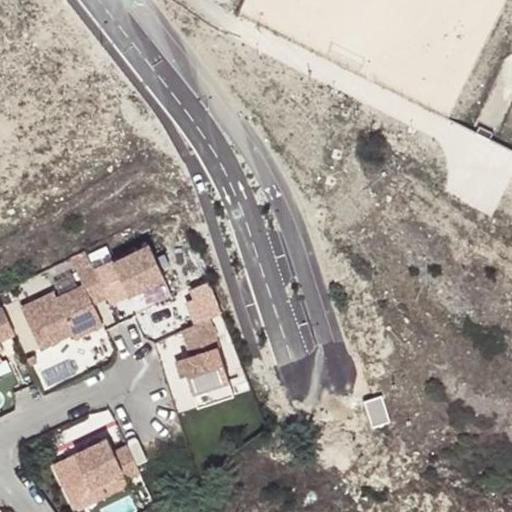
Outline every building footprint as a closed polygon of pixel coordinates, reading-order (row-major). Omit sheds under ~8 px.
[(151,247),(96,272),(109,298),(111,305),(130,297),(166,279),(151,247)] [(22,310),(41,350),(73,335),(75,339),(103,326),(94,305),(109,298),(96,272),(86,250),(70,257),(84,286),(57,299),(55,294),(22,310)] [(166,279),(130,297),(140,317),(175,300),(166,279)] [(4,307),(0,308),(0,353),(1,353),(0,350),(0,342),(17,334),(4,307)] [(156,329),(161,343),(181,334),(182,333),(177,320),(156,329)] [(182,333),(181,334),(189,359),(183,361),(188,377),(193,394),(205,390),(216,387),(229,383),(210,320),(182,333)] [(188,377),(183,361),(174,364),(179,379),(188,377)] [(216,387),(205,390),(207,398),(218,395),(216,387)] [(373,430),(394,423),(383,395),(363,402),(373,430)] [(75,454),(90,486),(122,471),(126,480),(140,473),(128,446),(114,452),(108,438),(75,454)] [(90,486),(75,454),(55,463),(75,504),(126,480),(122,471),(90,486)]
